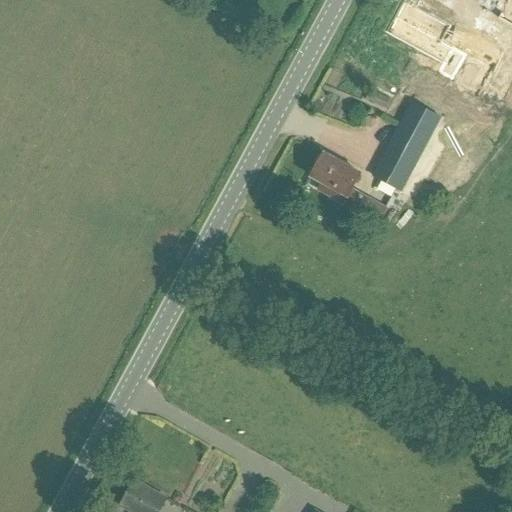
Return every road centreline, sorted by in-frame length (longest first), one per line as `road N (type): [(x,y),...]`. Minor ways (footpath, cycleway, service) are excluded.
road 1 (tertiary): [(56,511),(340,0)]
road 2 (unknown): [(182,288),(511,451)]
